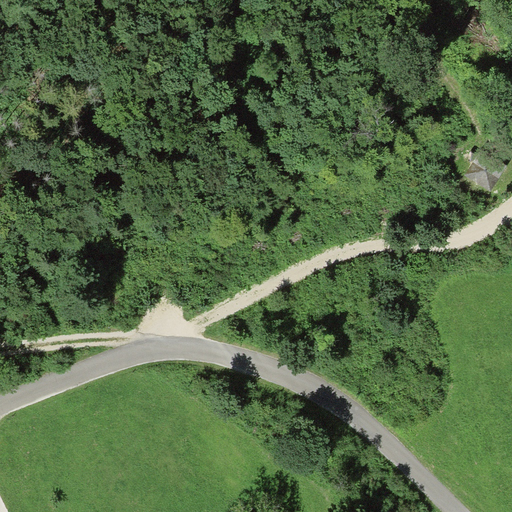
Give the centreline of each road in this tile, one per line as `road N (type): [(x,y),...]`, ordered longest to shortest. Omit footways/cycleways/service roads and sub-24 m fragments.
road 1 (residential): [(0,405),(110,361),(215,351),(276,370),(349,409),(455,511)]
road 2 (track): [(182,349),(198,325),(307,265),(344,249),(447,240),(511,204)]
road 3 (track): [(0,348),(122,337),(153,351)]
road 4 (track): [(486,0),(498,114),(511,140)]
